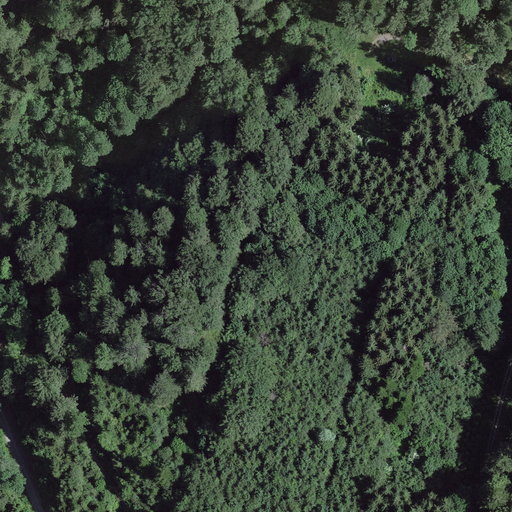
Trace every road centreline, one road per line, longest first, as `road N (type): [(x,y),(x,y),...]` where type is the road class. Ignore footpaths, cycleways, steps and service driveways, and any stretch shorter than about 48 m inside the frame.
road 1 (track): [(125,511),(92,455),(53,298),(0,243)]
road 2 (track): [(511,365),(478,511)]
road 3 (track): [(511,78),(435,41),(392,35),(375,42)]
